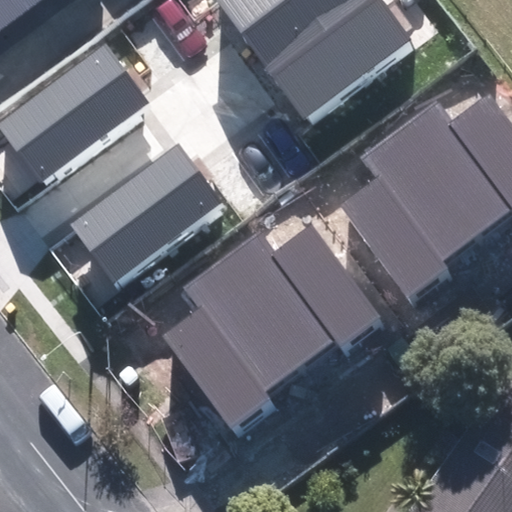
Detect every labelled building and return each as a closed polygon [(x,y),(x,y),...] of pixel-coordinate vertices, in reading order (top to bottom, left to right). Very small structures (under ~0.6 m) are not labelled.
[(0,0),(0,39),(50,0),(0,0)] [(365,0),(232,0),(215,13),(308,138),(411,61),(365,0)] [(43,203),(151,121),(109,65),(1,148),(43,203)] [(401,327),(511,240),(511,147),(490,120),(460,143),(433,108),(340,181),(367,215),(333,242),(401,327)] [(114,305),(222,223),(180,167),(71,250),(114,305)] [(228,453),(385,331),(317,246),(288,269),(261,234),(167,307),(194,342),(160,368),(228,453)] [(511,511),(511,390),(429,511),(511,511)]
